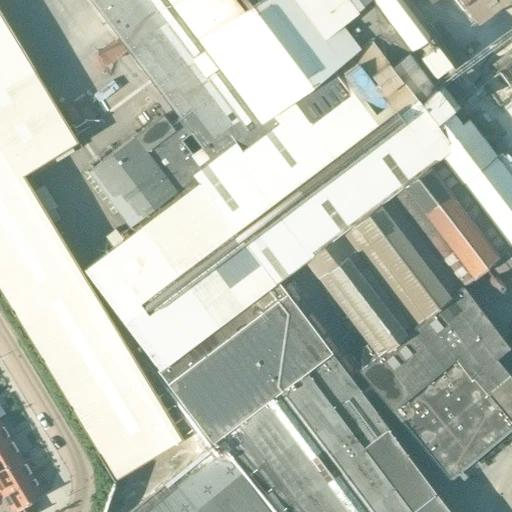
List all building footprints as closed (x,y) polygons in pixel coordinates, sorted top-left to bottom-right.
[(0,0),(0,296),(112,482),(116,479),(115,478),(182,438),(23,174),(77,141),(0,13),(0,0)] [(448,511),(443,505),(274,281),(302,259),(375,355),(358,369),(448,479),(511,426),(511,379),(507,374),(493,357),(506,346),(462,288),(461,286),(485,266),(490,262),(505,281),(511,274),(511,177),(440,83),(456,72),(401,0),(427,0),(430,2),(433,0),(460,0),(469,12),(485,14),(504,0),(97,0),(177,105),(88,171),(133,232),(82,270),(213,443),(137,505),(128,511),(448,511)] [(504,83),(511,76),(511,51),(511,50),(491,65),(504,83)] [(7,437),(0,441),(0,467),(18,456),(7,437)] [(18,456),(0,467),(0,491),(1,492),(29,475),(18,456)] [(41,495),(29,475),(1,492),(12,511),(34,511),(29,502),(41,495)]
